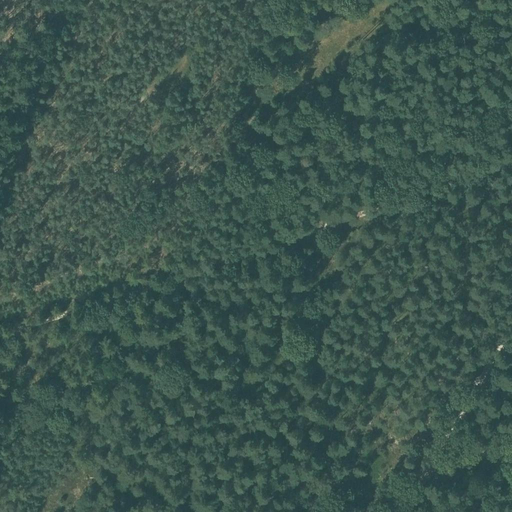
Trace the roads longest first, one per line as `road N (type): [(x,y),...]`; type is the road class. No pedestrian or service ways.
road 1 (track): [(0,335),(511,159)]
road 2 (track): [(511,332),(399,511)]
